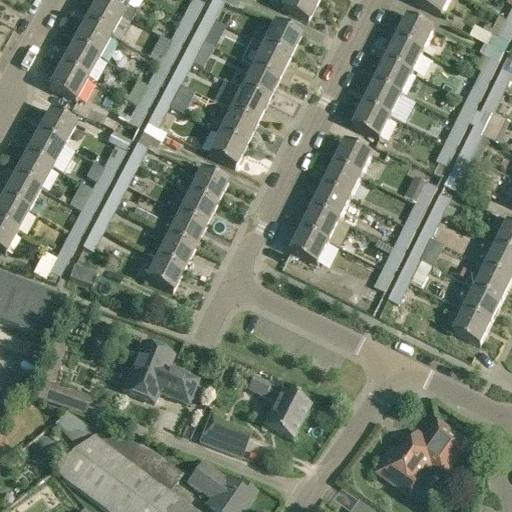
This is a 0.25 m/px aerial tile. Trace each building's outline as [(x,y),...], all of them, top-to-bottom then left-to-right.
[(97,0),(96,3),(122,18),(130,22),(136,13),(127,8),(131,0),(97,0)] [(224,5),(213,0),(212,0),(204,18),(214,23),(224,5)] [(286,0),(281,11),(307,24),(318,2),(315,0),(286,0)] [(417,0),(415,5),(442,18),(450,0),(417,0)] [(182,22),(192,28),(204,6),(193,1),(182,22)] [(84,25),(110,39),(122,18),(96,3),(84,25)] [(262,39),(267,25),(237,16),(233,30),(262,39)] [(214,23),(204,18),(192,40),(203,45),(210,32),(214,23)] [(423,55),(431,59),(435,53),(426,49),(435,33),(408,19),(396,42),(423,55)] [(170,44),(181,50),(192,28),(182,22),(170,44)] [(493,50),(504,55),(511,38),(511,25),(507,23),(498,40),(492,37),(487,47),(493,50)] [(73,46),(99,60),(110,39),(84,25),(73,46)] [(262,47),(289,61),(300,38),(273,25),(262,47)] [(204,45),(203,45),(192,40),(181,61),(191,67),(192,67),(200,71),(206,60),(198,56),(204,45)] [(386,64),(412,77),(423,55),(396,42),(386,64)] [(158,65),(169,71),(181,50),(170,44),(169,46),(168,46),(164,54),(158,65)] [(61,68),(87,82),(99,60),(73,46),(61,68)] [(488,60),(477,82),(488,87),(504,55),(493,50),(487,47),(484,46),(480,55),(482,56),(481,57),(488,60)] [(251,69),(278,83),(289,61),(262,47),(251,69)] [(333,84),(343,64),(335,60),(325,80),(333,84)] [(511,62),(508,60),(501,72),(511,78),(511,77),(511,62)] [(181,61),(169,83),(180,89),(191,67),(181,61)] [(375,86),(402,99),(412,77),(386,64),(375,86)] [(147,87),(158,93),(169,71),(158,65),(147,87)] [(49,90),(75,104),(87,82),(61,68),(49,90)] [(241,91),(268,105),(278,83),(251,69),(241,91)] [(501,72),(493,90),(503,95),(511,78),(501,72)] [(477,82),(466,104),(477,109),(488,87),(477,82)] [(169,83),(158,105),(170,111),(173,103),(180,89),(169,83)] [(364,107),(391,121),(402,99),(375,86),(364,107)] [(135,109),(147,115),(158,93),(147,87),(135,109)] [(230,113),(257,127),(268,105),(241,91),(230,113)] [(491,94),(482,112),(492,117),(501,99),(491,94)] [(475,113),(476,113),(477,109),(466,104),(456,126),(467,131),(468,128),(475,113)] [(158,105),(143,134),(162,144),(166,136),(158,132),(170,111),(158,105)] [(353,130),(380,143),(391,121),(364,107),(353,130)] [(97,128),(130,146),(147,115),(135,109),(127,125),(105,114),(97,128)] [(50,113),(37,135),(64,149),(76,127),(50,113)] [(219,135),(246,148),(257,127),(230,113),(219,135)] [(473,130),(471,134),(489,142),(496,129),(488,125),(490,121),(480,116),(473,130)] [(456,153),(467,131),(456,126),(445,148),(456,153)] [(103,171),(114,177),(130,146),(97,128),(92,138),(107,147),(108,145),(115,149),(103,171)] [(143,134),(127,163),(139,169),(147,152),(154,155),(160,144),(161,145),(162,144),(143,134)] [(489,142),(471,134),(460,156),(472,161),(478,164),(489,142)] [(37,135),(26,156),(52,171),(64,149),(37,135)] [(208,158),(235,171),(246,148),(219,135),(208,158)] [(334,167),(361,180),(372,158),(345,144),(334,167)] [(447,171),(456,153),(445,148),(439,145),(430,162),(412,153),(406,165),(427,175),(428,174),(431,176),(432,175),(441,180),(445,170),(447,171)] [(26,156),(14,178),(40,192),(52,171),(26,156)] [(465,197),(485,208),(490,198),(472,187),(476,180),(465,175),(472,161),(460,156),(444,188),(465,199),(465,197)] [(127,163),(116,185),(127,191),(132,182),(139,169),(127,163)] [(323,189),(350,202),(361,180),(334,167),(323,189)] [(92,193),(103,199),(114,177),(103,171),(92,193)] [(189,194),(216,208),(227,185),(201,172),(189,194)] [(14,178),(2,199),(29,214),(40,192),(14,178)] [(426,185),(414,179),(404,201),(416,206),(415,207),(426,213),(437,190),(426,185)] [(105,206),(116,212),(123,199),(127,191),(116,185),(105,206)] [(312,211),(339,224),(350,202),(323,189),(312,211)] [(81,214),(92,220),(103,199),(92,193),(81,214)] [(178,216),(205,230),(216,208),(189,194),(178,216)] [(440,197),(431,215),(442,220),(451,202),(440,197)] [(0,202),(0,226),(17,235),(29,214),(2,199),(0,202)] [(342,221),(357,227),(365,207),(350,201),(342,221)] [(105,206),(93,228),(105,234),(116,212),(105,206)] [(404,229),(415,234),(426,213),(415,207),(404,229)] [(301,232),(328,246),(339,224),(312,211),(301,232)] [(69,236),(80,242),(92,220),(81,214),(69,236)] [(431,215),(420,237),(431,242),(442,220),(431,215)] [(167,238),(194,251),(205,230),(178,216),(167,238)] [(497,247),(511,254),(511,226),(499,221),(494,230),(503,235),(497,247)] [(332,243),(346,249),(355,231),(341,224),(332,243)] [(394,251),(404,256),(415,234),(404,229),(396,225),(390,238),(398,242),(394,251)] [(0,254),(5,257),(17,235),(0,226),(0,254)] [(220,239),(240,247),(246,234),(225,226),(220,239)] [(105,234),(93,228),(82,250),(93,256),(100,243),(105,234)] [(290,255),(317,268),(328,246),(301,232),(290,255)] [(58,258),(69,264),(80,242),(69,236),(58,258)] [(420,237),(409,259),(420,264),(431,242),(420,237)] [(156,260),(183,273),(194,251),(167,238),(156,260)] [(486,269),(511,282),(511,254),(497,247),(486,269)] [(383,273),(394,278),(404,256),(394,251),(383,273)] [(48,276),(59,281),(69,264),(58,258),(48,276)] [(409,259),(399,281),(409,286),(420,264),(409,259)] [(145,282),(172,296),(183,273),(156,260),(145,282)] [(68,282),(92,290),(97,277),(73,269),(68,282)] [(475,291),(502,304),(511,283),(511,282),(486,269),(475,291)] [(394,278),(383,273),(374,290),(385,295),(394,278)] [(0,323),(49,342),(65,300),(0,275),(0,323)] [(384,317),(402,326),(409,313),(399,308),(401,303),(409,286),(399,281),(388,303),(391,304),(384,317)] [(464,313),(491,326),(502,304),(475,291),(464,313)] [(453,336),(480,349),(491,326),(464,313),(453,336)] [(51,345),(41,380),(55,385),(65,349),(51,345)] [(187,407),(197,383),(175,374),(174,377),(166,374),(172,358),(141,346),(122,394),(153,407),(158,395),(187,407)] [(0,363),(0,370),(19,391),(37,374),(15,350),(0,363)] [(264,401),(271,387),(254,378),(246,392),(264,401)] [(72,413),(78,397),(39,382),(32,399),(50,406),(51,404),(72,413)] [(308,413),(311,407),(271,387),(264,401),(274,407),(264,427),(293,442),(303,421),(306,421),(309,415),(308,413)] [(242,459),(252,434),(222,422),(225,414),(215,410),(202,444),(242,459)] [(68,441),(83,425),(67,413),(55,426),(68,441)] [(378,475),(410,498),(432,467),(444,476),(466,445),(437,424),(425,442),(417,437),(402,458),(391,451),(383,462),(386,464),(378,475)] [(193,511),(170,495),(127,465),(138,449),(100,435),(74,455),(53,472),(62,483),(102,511),(193,511)] [(170,495),(182,478),(148,453),(138,449),(127,465),(170,495)] [(208,508),(213,511),(241,511),(244,508),(245,510),(255,496),(240,486),(236,490),(202,466),(188,486),(200,494),(201,492),(213,501),(208,508)] [(352,511),(371,511),(359,503),(352,511)]
